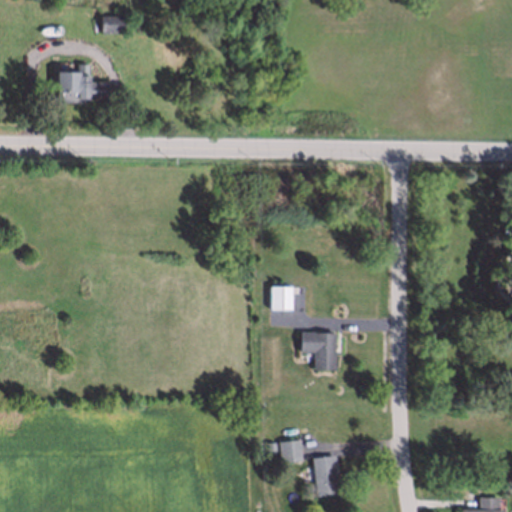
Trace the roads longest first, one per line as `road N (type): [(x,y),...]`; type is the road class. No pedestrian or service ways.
road 1 (tertiary): [(0,146),(511,152)]
road 2 (residential): [(402,151),(403,440),(413,511)]
